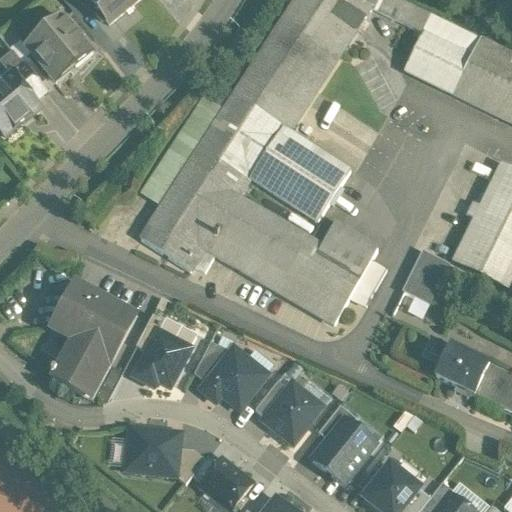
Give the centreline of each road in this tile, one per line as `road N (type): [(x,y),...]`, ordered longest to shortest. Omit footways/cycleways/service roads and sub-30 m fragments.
road 1 (residential): [(0,366),(69,417),(142,409),(207,423),(331,511)]
road 2 (unclassified): [(247,0),(195,71),(0,269)]
